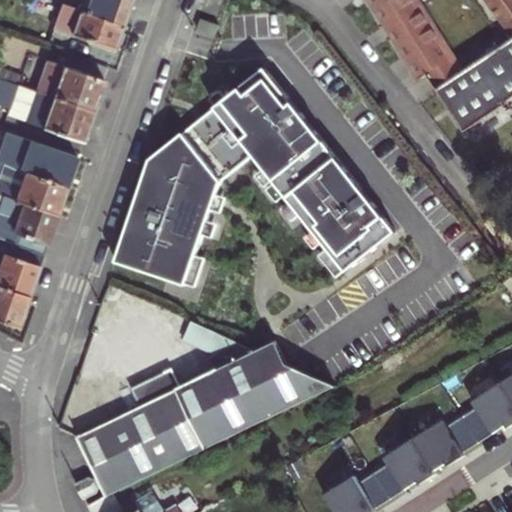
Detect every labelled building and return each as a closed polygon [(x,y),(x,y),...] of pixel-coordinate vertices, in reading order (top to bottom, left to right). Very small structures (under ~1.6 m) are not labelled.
[(79,6),(77,10),(125,27),(131,8),(133,0),(90,0),(88,9),(79,6)] [(501,109),(511,101),(511,0),(484,0),(511,37),(456,73),(411,0),(364,0),(415,81),(422,77),(461,133),(501,109)] [(53,31),(117,51),(125,27),(77,10),(61,5),(53,31)] [(217,26),(198,20),(195,30),(213,36),(217,26)] [(104,83),(47,61),(35,94),(43,97),(92,116),(104,83)] [(134,198),(111,263),(181,288),(220,179),(250,157),(343,273),(393,233),(357,188),(271,81),(262,69),(184,131),(147,161),(134,198)] [(34,83),(13,77),(10,84),(24,90),(31,93),(34,83)] [(80,147),(92,116),(43,97),(35,94),(31,93),(24,90),(12,121),(31,128),(80,147)] [(16,172),(63,190),(74,161),(40,148),(26,144),(16,172)] [(0,195),(0,198),(53,219),(63,190),(16,172),(0,165),(0,177),(6,180),(0,195)] [(0,242),(5,245),(38,259),(53,219),(0,198),(0,242)] [(5,245),(0,259),(0,290),(23,300),(38,259),(5,245)] [(0,327),(12,332),(23,300),(0,290),(0,327)] [(152,330),(211,355),(235,344),(162,311),(152,330)] [(78,434),(105,492),(113,488),(333,388),(282,365),(271,343),(254,352),(235,344),(211,355),(203,359),(209,373),(183,386),(172,365),(131,384),(140,405),(78,434)] [(511,376),(500,384),(511,402),(511,376)] [(475,408),(460,417),(476,443),(510,423),(511,425),(511,402),(500,384),(471,401),(475,408)] [(441,420),(411,439),(432,471),(450,459),(452,463),(463,456),(461,453),(476,443),(460,417),(445,427),(441,420)] [(393,451),(412,437),(403,425),(384,438),(393,451)] [(372,473),(388,498),(408,485),(415,481),(417,484),(423,480),(421,477),(432,471),(411,439),(382,458),(386,464),(372,473)] [(321,494),(331,511),(371,511),(373,511),(372,508),(388,498),(372,473),(357,483),(353,476),(321,494)] [(77,485),(83,499),(96,493),(100,488),(96,480),(89,479),(77,485)] [(86,508),(88,511),(193,511),(185,498),(160,511),(142,511),(140,508),(132,511),(122,511),(119,505),(123,503),(115,490),(86,508)]
